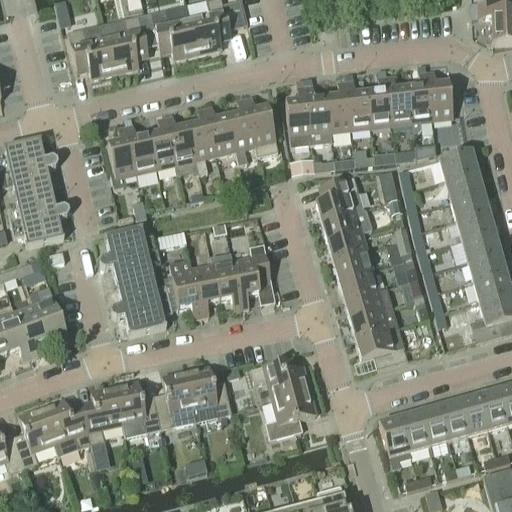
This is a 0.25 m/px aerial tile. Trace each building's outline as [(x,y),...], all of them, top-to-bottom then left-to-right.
[(511,0),(489,0),(489,7),(477,8),(478,16),(511,14),(511,0)] [(186,12),(197,61),(222,56),(217,38),(228,35),(221,4),(186,12)] [(58,9),(53,10),(55,18),(66,16),(64,8),(58,9)] [(197,61),(186,12),(166,16),(150,20),(158,51),(169,49),(173,67),(197,61)] [(511,14),(478,16),(478,24),(490,24),(491,50),(511,49),(511,14)] [(115,80),(139,74),(135,56),(145,54),(138,22),(124,26),(103,30),(115,80)] [(115,80),(103,30),(83,35),(67,38),(75,70),(86,67),(90,86),(115,80)] [(380,97),(367,98),(372,134),(392,131),(386,83),(385,75),(378,76),(378,84),(380,97)] [(433,78),(425,79),(431,126),(452,124),(448,89),(435,90),(433,78)] [(352,79),(344,80),(345,88),(351,136),(372,134),(367,98),(354,100),(353,87),(352,79)] [(419,92),(407,94),(412,129),(410,129),(412,141),(413,141),(417,140),(420,136),(419,128),(431,126),(425,79),(417,80),(419,92)] [(394,83),(386,83),(392,131),(410,129),(412,129),(407,94),(395,95),(394,83)] [(312,84),(304,85),(305,93),(312,152),(332,149),(331,138),(326,103),(314,105),(313,92),(312,84)] [(339,102),(326,103),(331,138),(351,136),(345,88),(337,89),(339,102)] [(299,107),(284,108),(288,144),(290,154),(312,152),(305,93),(297,94),(299,107)] [(251,104),(243,106),(255,153),(254,153),(256,162),(277,158),(275,148),(266,114),(254,116),(251,104)] [(238,120),(227,123),(235,158),(234,158),(237,173),(246,171),(243,156),(254,153),(255,153),(243,106),(235,108),(238,120)] [(211,113),(203,115),(215,162),(234,158),(235,158),(227,123),(214,126),(211,113)] [(198,130),(187,133),(199,182),(206,180),(203,165),(215,162),(203,115),(195,117),(198,130)] [(172,123),(163,125),(175,172),(177,182),(189,179),(198,182),(199,182),(187,133),(175,135),(172,123)] [(130,124),(122,126),(124,134),(135,181),(155,177),(147,142),(135,145),(132,132),(130,124)] [(159,139),(147,142),(155,177),(175,172),(163,125),(156,127),(159,139)] [(119,149),(106,152),(113,181),(108,182),(112,196),(125,193),(123,184),(135,181),(124,134),(116,136),(119,149)] [(44,165),(39,145),(1,154),(3,164),(0,165),(0,188),(1,193),(12,190),(18,213),(6,216),(13,243),(22,240),(25,253),(63,245),(58,226),(66,224),(69,218),(69,215),(63,211),(54,214),(46,177),(54,175),(58,170),(57,166),(51,163),(44,165)] [(415,167),(435,162),(434,151),(413,153),(415,167)] [(439,165),(445,187),(477,178),(471,157),(439,165)] [(365,164),(352,165),(354,175),(373,173),(372,163),(365,164)] [(334,177),(354,175),(352,165),(333,167),(334,176),(334,177)] [(313,180),(313,179),(312,168),(312,166),(289,169),(291,182),(313,180)] [(320,167),(312,168),(313,179),(334,176),(333,167),(321,169),(320,167)] [(402,199),(412,197),(407,177),(398,179),(402,199)] [(483,199),(477,178),(445,187),(451,208),(483,199)] [(327,204),(314,208),(320,227),(361,216),(352,184),(323,192),(327,204)] [(190,200),(192,208),(203,205),(201,197),(190,200)] [(402,199),(406,220),(416,218),(412,197),(402,199)] [(396,198),(382,201),(383,209),(397,206),(396,198)] [(451,208),(457,229),(489,220),(483,199),(451,208)] [(391,222),(400,220),(398,207),(388,209),(391,222)] [(135,228),(145,225),(141,208),(131,211),(135,228)] [(361,216),(320,227),(326,247),(363,237),(363,239),(370,237),(364,216),(362,217),(361,216)] [(406,220),(411,241),(421,239),(416,218),(406,220)] [(457,229),(462,250),(494,241),(489,220),(457,229)] [(212,243),(225,241),(223,231),(211,234),(212,243)] [(143,246),(141,235),(104,243),(109,263),(101,264),(98,268),(99,274),(104,276),(111,274),(120,312),(113,314),(109,319),(111,324),(116,326),(123,324),(128,343),(164,334),(162,323),(171,321),(165,293),(155,296),(150,273),(160,271),(158,265),(156,256),(153,245),(153,244),(143,246)] [(394,237),(397,249),(406,246),(404,236),(394,237)] [(363,237),(326,247),(331,267),(368,257),(363,239),(363,237)] [(416,262),(426,260),(422,246),(421,239),(411,241),(413,248),(416,262)] [(195,241),(183,243),(185,256),(197,253),(195,241)] [(500,262),(494,241),(462,250),(468,270),(500,262)] [(153,245),(156,256),(167,254),(164,242),(153,245)] [(411,266),(406,246),(397,249),(402,269),(411,266)] [(252,263),(231,267),(241,315),(248,314),(246,301),(258,299),(257,289),(269,286),(273,309),(274,309),(263,252),(250,254),(252,263)] [(368,257),(331,267),(337,287),(374,277),(368,257)] [(50,272),(63,269),(61,259),(48,262),(50,272)] [(230,260),(208,264),(210,271),(211,270),(218,306),(230,304),(233,317),(241,315),(231,267),(230,260)] [(416,262),(422,283),(432,281),(426,260),(416,262)] [(468,270),(474,291),(506,283),(500,262),(468,270)] [(189,266),(168,270),(177,314),(181,313),(190,312),(192,324),(200,323),(191,274),(189,266)] [(408,288),(417,285),(411,266),(402,269),(408,288)] [(21,282),(31,278),(29,270),(18,274),(21,282)] [(210,271),(191,274),(200,323),(208,321),(205,309),(218,306),(211,270),(210,271)] [(0,282),(2,288),(21,282),(18,274),(0,280),(0,282)] [(374,277),(337,287),(342,307),(379,296),(374,277)] [(422,283),(428,304),(438,301),(432,281),(422,283)] [(474,291),(480,312),(511,303),(506,283),(474,291)] [(413,308),(422,305),(417,285),(408,288),(413,308)] [(379,296),(342,307),(348,327),(391,314),(385,294),(379,296)] [(428,304),(434,325),(443,322),(438,301),(428,304)] [(511,304),(511,303),(480,312),(484,326),(471,330),(476,348),(511,337),(511,304)] [(52,304),(32,311),(44,346),(56,341),(60,353),(68,351),(67,347),(52,304)] [(419,329),(428,326),(422,305),(413,308),(419,329)] [(32,311),(13,318),(30,365),(37,362),(33,350),(44,346),(32,311)] [(391,314),(348,327),(354,346),(390,335),(391,337),(397,335),(391,314)] [(13,318),(0,322),(0,344),(6,360),(17,355),(22,367),(30,365),(13,318)] [(446,333),(443,322),(434,325),(437,335),(446,333)] [(390,335),(354,346),(359,366),(372,362),(376,375),(407,367),(401,346),(397,335),(391,337),(390,335)] [(285,379),(282,368),(251,376),(255,392),(267,388),(273,408),(309,399),(303,374),(285,379)] [(209,373),(185,378),(194,417),(193,417),(196,429),(217,425),(232,422),(225,389),(213,392),(209,373)] [(239,383),(236,374),(224,378),(226,386),(239,383)] [(160,437),(175,434),(196,429),(193,417),(194,417),(185,378),(161,384),(165,403),(154,405),(160,437)] [(137,389),(113,394),(122,432),(124,445),(145,440),(160,437),(154,405),(142,408),(137,389)] [(511,392),(496,396),(506,431),(511,429),(511,392)] [(89,453),(90,452),(104,449),(105,449),(102,436),(122,432),(113,394),(91,399),(95,418),(82,421),(89,453)] [(496,396),(477,402),(487,436),(506,431),(496,396)] [(269,448),(301,440),(298,427),(316,422),(309,399),(273,408),(278,427),(264,430),(269,448)] [(477,402),(457,407),(467,442),(487,436),(477,402)] [(40,416),(53,453),(57,464),(89,453),(82,421),(70,426),(63,407),(40,416)] [(457,407),(438,413),(447,447),(467,442),(457,407)] [(438,413),(418,418),(428,453),(447,447),(438,413)] [(23,477),(38,472),(34,460),(53,453),(40,416),(17,424),(23,442),(12,446),(23,477)] [(418,418),(398,424),(408,458),(428,453),(418,418)] [(398,424),(378,430),(388,464),(391,477),(400,474),(398,468),(410,465),(408,458),(398,424)] [(1,450),(0,448),(0,471),(5,470),(9,482),(23,477),(12,446),(1,450)] [(109,473),(104,449),(90,452),(95,476),(109,473)] [(496,472),(509,468),(506,460),(494,463),(496,472)] [(484,475),(496,472),(494,463),(482,467),(484,475)] [(141,464),(130,467),(136,491),(147,488),(141,464)] [(202,466),(184,471),(187,482),(205,478),(202,466)] [(457,483),(469,479),(467,471),(455,474),(457,483)] [(445,486),(457,483),(455,474),(442,478),(445,486)] [(511,511),(511,474),(482,483),(489,511),(511,511)] [(418,494),(430,490),(428,482),(416,485),(418,494)] [(406,497),(418,494),(416,485),(403,488),(406,497)] [(318,508),(318,511),(344,511),(340,494),(314,500),(316,508),(318,508)] [(427,511),(440,511),(436,495),(424,498),(427,511)]
